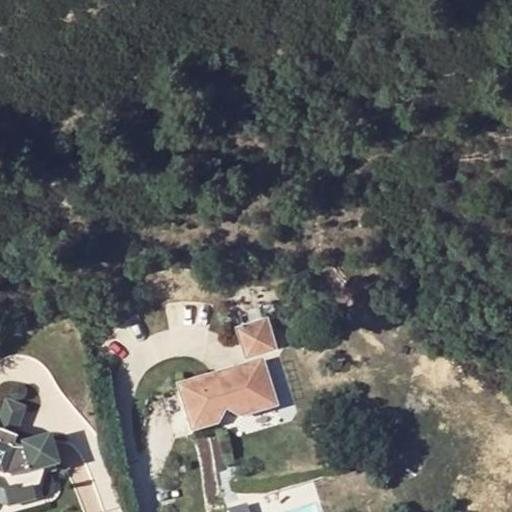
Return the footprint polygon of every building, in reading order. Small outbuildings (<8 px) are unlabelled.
[(261,318),(233,326),(242,355),(270,346),(261,318)] [(172,387),(186,435),(213,426),(221,411),(236,419),(272,409),(258,362),(172,387)] [(0,404),(0,426),(10,431),(18,410),(0,403),(0,404)] [(0,479),(2,480),(22,475),(37,471),(50,468),(42,439),(15,446),(16,451),(7,448),(10,441),(0,436),(0,479)] [(0,509),(2,511),(30,503),(27,489),(32,488),(37,471),(22,475),(2,480),(0,479),(0,509)] [(229,511),(247,511),(245,503),(228,508),(229,511)]
